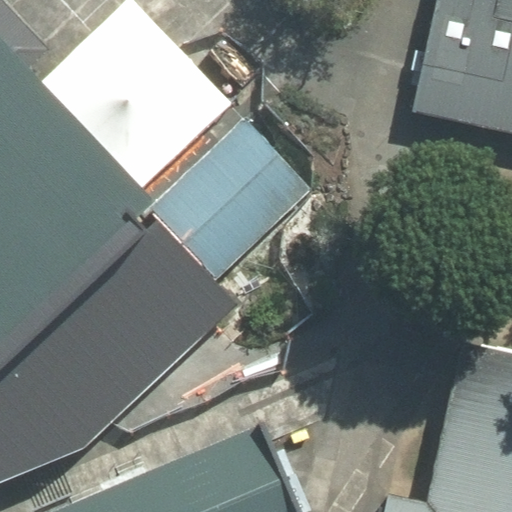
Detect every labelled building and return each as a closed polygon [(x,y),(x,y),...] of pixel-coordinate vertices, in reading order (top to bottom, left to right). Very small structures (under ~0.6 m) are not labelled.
[(511,0),(437,0),(414,117),(511,136),(511,0)] [(0,64),(0,340),(138,209),(0,64)] [(237,113),(138,209),(217,289),(316,193),(237,113)] [(217,289),(138,209),(0,340),(0,467),(73,436),(217,289)] [(511,511),(511,346),(449,332),(406,511),(511,511)] [(284,511),(254,438),(73,511),(284,511)]
